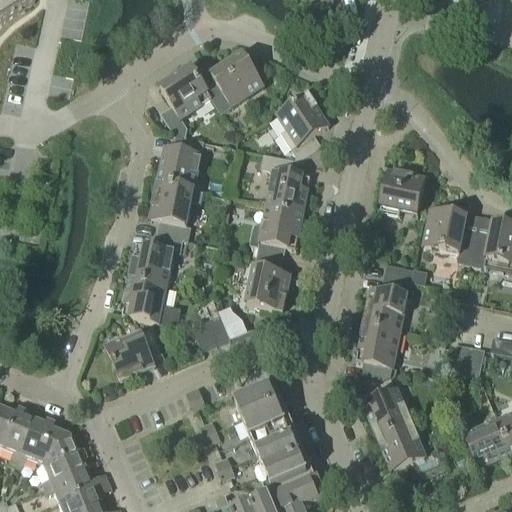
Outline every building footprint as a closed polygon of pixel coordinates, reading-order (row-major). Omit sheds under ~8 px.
[(0,0),(0,28),(33,7),(28,0),(0,0)] [(467,0),(466,7),(489,12),(490,0),(467,0)] [(214,87),(203,95),(210,105),(220,121),(262,93),(242,62),(211,82),(214,87)] [(203,95),(190,75),(160,95),(171,112),(160,120),(175,143),(175,144),(184,146),(184,145),(186,136),(180,125),(210,105),(203,95)] [(327,132),(307,101),(276,122),(286,137),(280,140),(295,164),(295,167),(298,168),(320,153),(313,142),(327,132)] [(172,156),(164,155),(156,191),(193,198),(193,197),(203,149),(184,145),(184,146),(175,144),(172,156)] [(273,177),(265,213),(302,221),(309,184),(289,181),(292,167),(262,161),(260,175),(273,177)] [(388,178),(379,218),(398,222),(399,218),(416,222),(423,185),(388,178)] [(202,199),(193,197),(193,198),(156,191),(149,226),(159,228),(156,242),(182,247),(187,248),(190,234),(186,234),(191,208),(200,209),(202,199)] [(302,221),(265,213),(262,229),(261,229),(259,229),(256,230),(253,232),(252,236),(249,252),(257,253),(255,262),(282,268),(285,254),(295,256),(302,221)] [(469,271),(475,241),(462,239),(465,224),(429,217),(422,254),(457,261),(456,269),(469,271)] [(489,244),(475,241),(469,271),(511,279),(511,233),(492,230),(489,244)] [(179,260),(182,247),(156,242),(153,255),(136,251),(129,287),(165,295),(172,259),(179,260)] [(279,280),(282,268),(255,262),(245,311),(282,319),(289,282),(279,280)] [(370,296),(363,332),(398,339),(406,304),(410,305),(412,292),(409,291),(412,277),(386,271),(380,298),(370,296)] [(161,313),(165,295),(129,287),(121,323),(175,333),(177,324),(176,321),(174,317),(171,315),(161,313)] [(218,323),(203,329),(214,353),(228,347),(218,323)] [(214,353),(203,329),(192,334),(202,358),(214,353)] [(389,384),(398,339),(363,332),(355,368),(365,370),(361,388),(364,394),(389,384)] [(105,352),(119,387),(153,373),(139,338),(105,352)] [(489,358),(511,362),(511,348),(492,344),(489,358)] [(463,380),(468,354),(456,351),(455,356),(455,357),(451,377),(463,380)] [(483,357),(468,354),(463,380),(478,383),(483,357)] [(389,385),(389,384),(364,394),(370,407),(361,411),(375,444),(409,429),(395,396),(394,397),(389,385)] [(233,407),(248,442),(284,427),(269,392),(233,407)] [(185,400),(189,409),(201,403),(198,395),(185,400)] [(205,412),(201,403),(189,409),(192,417),(205,412)] [(15,467),(32,427),(22,423),(24,418),(15,414),(12,421),(0,416),(0,453),(12,458),(9,465),(15,467)] [(511,419),(495,427),(510,461),(511,460),(511,419)] [(40,470),(66,443),(50,437),(53,430),(44,426),(42,431),(32,427),(15,467),(22,470),(24,463),(40,470)] [(291,445),(284,427),(248,442),(256,460),(291,445)] [(510,461),(495,427),(462,441),(477,475),(510,461)] [(199,433),(203,442),(216,437),(212,428),(199,433)] [(424,463),(409,429),(375,444),(390,478),(412,468),(417,481),(441,471),(436,458),(424,463)] [(219,446),(216,437),(203,442),(207,451),(210,450),(219,446)] [(67,443),(66,443),(40,470),(47,486),(40,488),(43,495),(84,478),(80,468),(84,466),(81,457),(74,460),(67,443)] [(299,463),(291,445),(256,460),(263,478),(299,463)] [(307,482),(299,463),(263,478),(272,497),(307,482)] [(214,469),(218,478),(231,472),(227,464),(218,467),(214,469)] [(234,481),(231,472),(218,478),(222,486),(234,481)] [(57,510),(106,489),(103,481),(88,488),(84,478),(43,495),(46,501),(52,498),(57,510)] [(318,484),(274,503),(296,511),(305,511),(326,503),(318,484)] [(109,497),(106,489),(57,510),(57,511),(98,511),(95,503),(109,497)] [(216,506),(216,507),(218,511),(228,511),(224,502),(216,506)] [(296,511),(274,503),(277,511),(296,511)]
